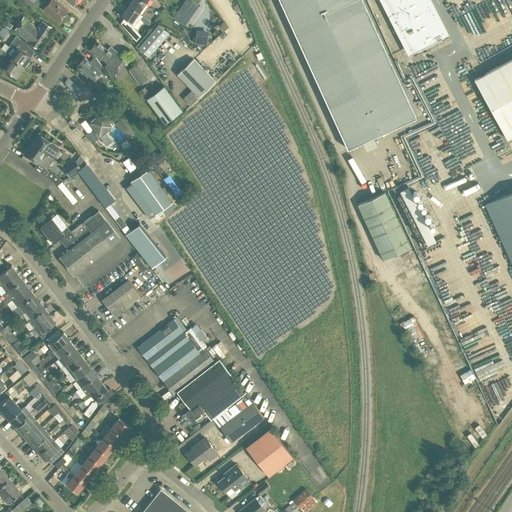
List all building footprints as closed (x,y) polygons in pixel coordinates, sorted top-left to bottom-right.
[(22,0),(33,8),(36,4),(39,0),(22,0)] [(58,22),(68,10),(55,0),(50,0),(43,9),(58,22)] [(141,0),(132,0),(128,6),(138,13),(145,3),(141,0)] [(189,0),(185,0),(174,16),(184,24),(198,6),(189,0)] [(416,117),(362,0),(279,0),(347,148),(416,117)] [(384,0),(411,53),(444,36),(425,0),(384,0)] [(124,18),(120,23),(136,41),(140,35),(133,28),(140,19),(143,22),(146,18),(141,15),(138,13),(128,6),(122,16),(124,18)] [(29,42),(37,47),(51,26),(42,20),(38,26),(39,27),(38,29),(24,17),(15,30),(30,42),(29,42)] [(13,24),(6,20),(4,24),(10,29),(13,24)] [(227,27),(224,23),(219,29),(222,32),(227,27)] [(158,25),(138,47),(148,56),(168,33),(158,25)] [(16,35),(4,53),(24,67),(31,56),(23,51),(27,45),(16,35)] [(112,47),(109,50),(96,41),(90,49),(107,62),(104,66),(112,77),(118,69),(117,68),(122,60),(121,59),(123,56),(112,47)] [(24,67),(4,53),(2,55),(7,58),(6,60),(8,62),(4,68),(16,77),(24,67)] [(95,56),(89,62),(84,57),(77,66),(94,81),(102,73),(105,70),(95,56)] [(190,106),(215,81),(193,58),(177,74),(192,90),(183,98),(190,106)] [(507,139),(511,136),(511,58),(474,79),(507,139)] [(128,69),(139,85),(148,78),(137,63),(128,69)] [(81,89),(67,78),(64,82),(73,95),(81,89)] [(182,111),(164,86),(146,98),(165,123),(182,111)] [(89,120),(106,145),(111,141),(105,132),(112,127),(101,111),(89,120)] [(134,134),(128,126),(125,128),(120,120),(115,123),(127,139),(134,134)] [(38,133),(31,143),(47,154),(52,157),(59,148),(38,133)] [(332,136),(344,160),(349,157),(337,134),(332,136)] [(47,154),(31,143),(24,153),(37,162),(41,157),(44,159),(47,154)] [(135,151),(130,144),(124,148),(123,149),(128,156),(135,151)] [(135,151),(129,155),(141,170),(146,166),(135,151)] [(162,151),(148,161),(157,174),(163,170),(159,164),(167,158),(162,151)] [(80,167),(75,159),(64,167),(70,174),(80,167)] [(37,162),(34,167),(45,175),(49,170),(37,162)] [(132,181),(142,195),(136,199),(144,210),(150,206),(155,214),(172,202),(148,169),(132,181)] [(70,200),(75,196),(60,178),(55,182),(70,200)] [(400,192),(428,246),(436,242),(408,187),(400,192)] [(511,191),(485,204),(511,262),(511,191)] [(410,247),(384,192),(357,204),(383,260),(410,247)] [(126,225),(110,203),(105,207),(122,228),(126,225)] [(84,222),(84,221),(71,231),(67,226),(62,230),(52,217),(40,226),(40,227),(41,226),(50,236),(49,237),(53,243),(59,238),(68,250),(60,256),(74,275),(120,238),(98,211),(84,222)] [(152,267),(166,256),(139,223),(125,234),(152,267)] [(137,254),(132,258),(145,274),(149,270),(137,254)] [(0,284),(1,285),(17,272),(11,265),(7,268),(3,263),(0,265),(0,284)] [(106,279),(117,271),(114,267),(103,274),(106,279)] [(409,270),(412,283),(418,281),(415,269),(409,270)] [(6,292),(22,279),(17,272),(1,285),(6,292)] [(386,292),(391,290),(386,278),(382,280),(386,292)] [(12,299),(28,286),(22,279),(6,292),(3,295),(6,299),(3,301),(5,304),(12,299)] [(141,296),(128,280),(102,300),(114,316),(141,296)] [(28,286),(12,299),(17,306),(33,293),(28,286)] [(33,293),(17,306),(23,313),(39,301),(33,293)] [(207,297),(203,300),(209,310),(214,307),(207,297)] [(44,308),(39,301),(23,313),(28,320),(44,308)] [(44,308),(28,320),(34,327),(50,315),(44,308)] [(411,313),(399,318),(409,340),(419,335),(414,325),(416,324),(411,313)] [(56,322),(50,315),(34,327),(39,335),(56,322)] [(163,381),(199,352),(174,319),(137,347),(163,381)] [(4,328),(0,330),(6,338),(12,333),(7,326),(4,328)] [(13,332),(12,333),(6,338),(12,345),(17,341),(19,340),(13,332)] [(49,354),(69,339),(63,332),(47,344),(50,349),(47,351),(49,354)] [(69,339),(49,354),(51,357),(55,355),(58,359),(74,346),(69,339)] [(17,341),(12,345),(20,355),(30,347),(26,342),(21,346),(17,341)] [(13,352),(7,345),(4,348),(10,355),(13,352)] [(74,346),(58,359),(55,361),(61,368),(63,366),(64,366),(80,353),(74,346)] [(204,349),(199,352),(163,381),(173,393),(176,391),(214,361),(204,349)] [(31,368),(35,365),(31,360),(37,355),(33,350),(23,358),(31,368)] [(13,352),(10,355),(15,362),(19,359),(13,352)] [(85,361),(80,353),(64,366),(69,373),(85,361)] [(176,391),(184,400),(190,408),(198,402),(205,412),(210,419),(246,392),(219,358),(214,361),(176,391)] [(19,359),(15,362),(17,363),(14,366),(21,375),(27,370),(24,365),(19,359)] [(91,368),(85,361),(69,373),(75,380),(91,368)] [(432,373),(437,365),(431,361),(426,369),(432,373)] [(37,367),(35,365),(31,368),(37,375),(41,372),(44,369),(40,365),(37,367)] [(91,368),(75,380),(80,387),(96,375),(91,368)] [(35,385),(38,382),(30,372),(22,378),(29,386),(33,383),(35,385)] [(47,379),(41,372),(37,375),(43,382),(47,379)] [(96,375),(80,387),(86,394),(102,382),(96,375)] [(47,379),(43,382),(49,389),(55,384),(51,379),(48,381),(47,379)] [(160,392),(166,389),(161,380),(155,383),(160,392)] [(38,382),(35,385),(40,392),(44,389),(38,382)] [(57,382),(55,384),(49,389),(55,396),(58,393),(56,391),(61,387),(57,382)] [(107,399),(103,393),(108,389),(102,382),(86,394),(89,398),(92,396),(99,405),(107,399)] [(44,389),(40,392),(46,399),(49,396),(44,389)] [(0,396),(0,400),(1,402),(0,402),(0,409),(3,413),(15,402),(9,395),(11,394),(7,390),(0,396)] [(64,400),(58,393),(55,396),(60,403),(64,400)] [(55,403),(49,396),(46,399),(52,406),(55,403)] [(82,410),(87,406),(82,398),(76,402),(82,410)] [(44,399),(35,408),(39,411),(48,403),(44,399)] [(64,400),(60,403),(66,410),(70,407),(64,400)] [(190,408),(184,400),(178,405),(178,406),(182,411),(183,410),(185,413),(182,415),(190,424),(202,415),(200,413),(204,410),(205,412),(198,402),(190,408)] [(15,402),(3,413),(9,419),(21,409),(15,402)] [(220,426),(232,441),(263,417),(252,402),(220,426)] [(55,403),(52,406),(49,409),(54,416),(61,410),(55,403)] [(21,409),(9,419),(15,426),(30,413),(24,406),(21,409)] [(70,407),(66,410),(72,417),(75,414),(70,407)] [(66,417),(61,410),(54,416),(59,422),(61,421),(66,417)] [(36,420),(30,413),(15,426),(21,433),(36,420)] [(73,424),(66,417),(61,421),(64,426),(67,424),(69,427),(73,424)] [(119,417),(111,427),(122,436),(130,426),(119,417)] [(36,420),(21,433),(27,440),(42,426),(36,420)] [(78,430),(73,424),(69,427),(75,433),(78,430)] [(49,432),(42,426),(27,440),(33,446),(49,432)] [(122,436),(111,427),(104,436),(115,445),(122,436)] [(246,447),(268,475),(293,456),(270,428),(246,447)] [(55,439),(49,432),(33,446),(39,453),(55,439)] [(458,443),(465,453),(477,444),(471,434),(458,443)] [(104,436),(96,446),(108,455),(115,445),(104,436)] [(209,460),(218,454),(205,437),(192,447),(193,448),(186,454),(195,465),(206,456),(209,460)] [(55,439),(39,453),(45,460),(48,457),(53,462),(61,454),(57,449),(61,446),(55,439)] [(108,455),(96,446),(89,455),(100,464),(108,455)] [(100,464),(89,455),(81,465),(93,474),(100,464)] [(58,460),(62,465),(67,461),(63,456),(58,460)] [(62,465),(58,460),(54,464),(58,468),(62,465)] [(228,495),(248,479),(236,463),(227,470),(229,472),(217,481),(228,495)] [(93,474),(81,465),(74,474),(85,483),(93,474)] [(85,483),(74,474),(69,470),(66,475),(70,478),(66,484),(77,493),(85,483)] [(0,485),(9,478),(3,471),(0,473),(0,485)] [(9,478),(0,485),(0,495),(1,497),(15,485),(9,478)] [(266,482),(256,489),(260,494),(269,487),(266,482)] [(15,485),(1,497),(7,504),(21,492),(15,485)] [(305,488),(293,499),(304,511),(317,500),(305,488)] [(189,511),(165,491),(158,492),(141,511),(189,511)] [(16,506),(20,510),(21,511),(32,503),(26,496),(16,506)] [(241,511),(261,511),(264,509),(255,498),(240,510),(241,511)] [(294,501),(283,509),(285,511),(291,511),(299,506),(294,501)]
